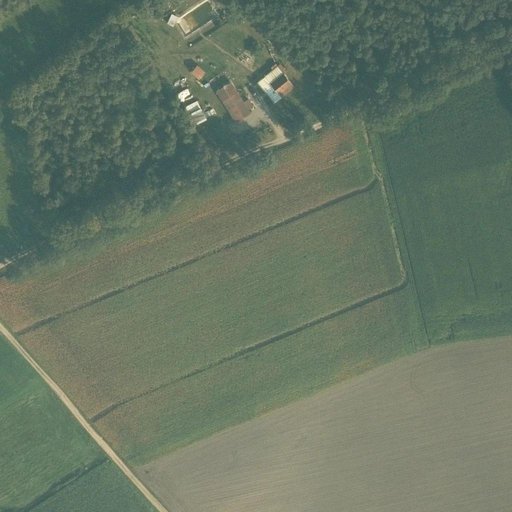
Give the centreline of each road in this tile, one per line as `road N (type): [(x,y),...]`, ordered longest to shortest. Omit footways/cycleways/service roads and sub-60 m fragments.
road 1 (track): [(511,38),(0,269)]
road 2 (track): [(163,511),(0,326)]
